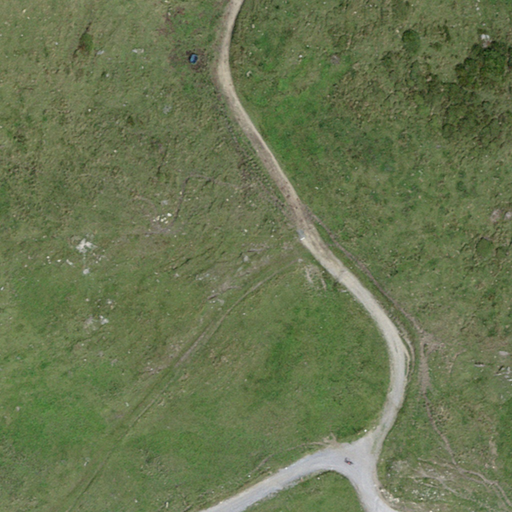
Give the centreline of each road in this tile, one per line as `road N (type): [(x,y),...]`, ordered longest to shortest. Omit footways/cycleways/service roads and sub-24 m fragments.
road 1 (track): [(363,472),(400,370),(386,325),(310,243)]
road 2 (track): [(310,243),(225,68),(227,0)]
road 3 (track): [(363,472),(322,457),(221,511)]
